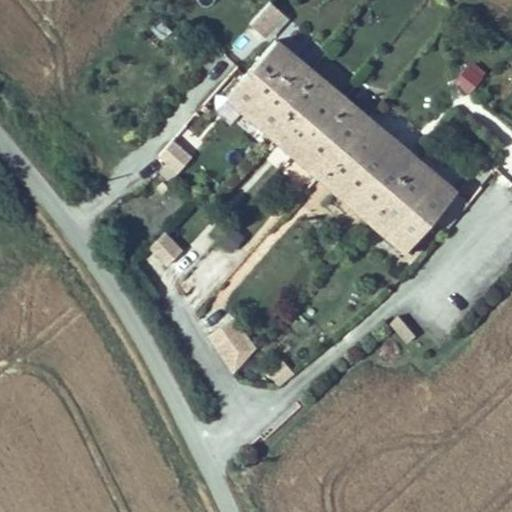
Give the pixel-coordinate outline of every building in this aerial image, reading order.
[(390,255),(451,200),(289,22),(229,74),(390,255)] [(240,61),(255,49),(245,35),(229,47),(240,61)] [(453,81),(469,95),(487,75),(471,61),(453,81)] [(170,140),(153,165),(175,179),(192,154),(170,140)] [(231,255),(244,237),(229,226),(216,244),(231,255)] [(164,233),(148,248),(167,267),(183,251),(164,233)] [(232,372),(259,350),(232,316),(205,338),(232,372)] [(398,317),(388,325),(404,344),(414,336),(398,317)]
